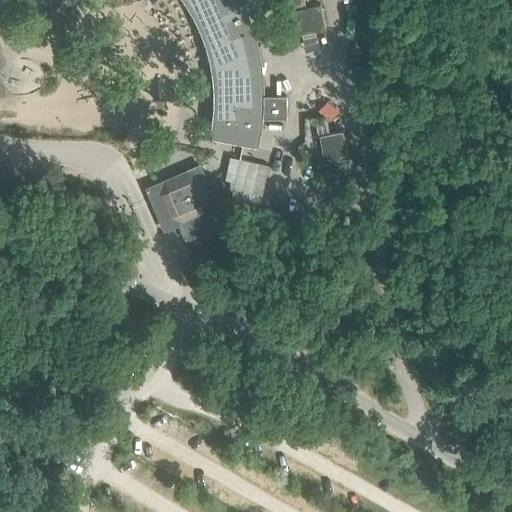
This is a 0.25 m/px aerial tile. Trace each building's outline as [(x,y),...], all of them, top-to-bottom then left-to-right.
[(217,136),(256,145),(260,126),(260,117),(286,118),(286,95),(261,94),(261,87),(261,79),(261,71),(260,64),(259,56),(258,48),(253,30),(247,13),(240,0),(194,0),(197,4),(200,9),(202,13),(207,23),(209,28),(211,33),(213,37),(215,42),(216,47),(218,54),(219,61),(220,68),(221,75),(221,82),(221,88),(221,95),(221,103),(220,120),(218,128),(217,136)] [(321,3),(285,11),(290,35),(326,27),(321,3)] [(161,13),(176,48),(192,41),(178,6),(161,13)] [(342,129),(319,134),(324,158),(347,153),(342,129)] [(230,156),(226,171),(236,173),(234,181),(229,205),(258,211),(268,164),(230,156)] [(348,157),(325,161),(327,173),(350,168),(348,157)] [(199,165),(152,185),(152,195),(155,204),(157,211),(163,219),(170,226),(179,222),(186,239),(224,223),(209,189),(215,187),(212,179),(206,182),(199,165)]
